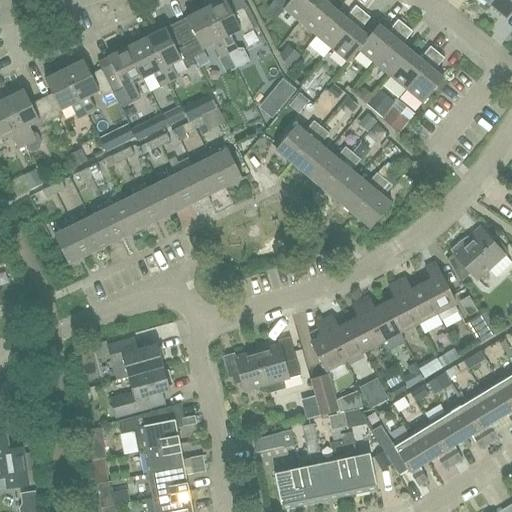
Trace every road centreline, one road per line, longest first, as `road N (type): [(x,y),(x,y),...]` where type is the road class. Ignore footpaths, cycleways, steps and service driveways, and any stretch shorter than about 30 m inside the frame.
road 1 (residential): [(195,325),(373,262),(461,197),(511,124)]
road 2 (residential): [(0,347),(163,301),(183,304),(195,325)]
road 3 (residential): [(226,511),(195,325)]
